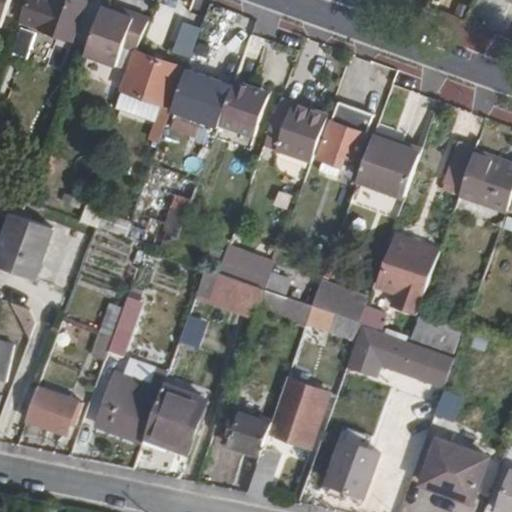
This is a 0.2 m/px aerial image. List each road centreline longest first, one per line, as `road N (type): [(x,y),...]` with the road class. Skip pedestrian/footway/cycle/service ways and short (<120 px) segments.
road 1 (tertiary): [(279,0),(511,84)]
road 2 (residential): [(214,511),(0,467)]
